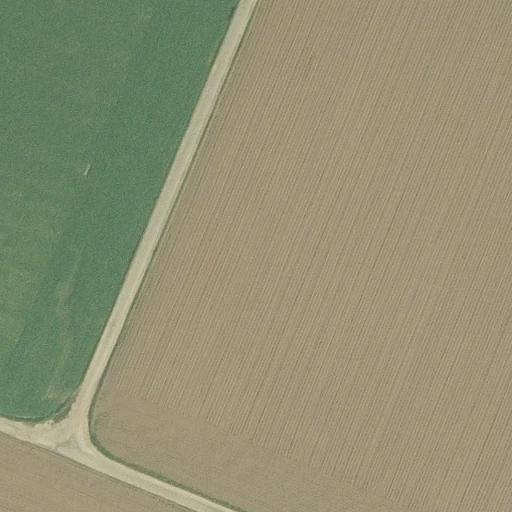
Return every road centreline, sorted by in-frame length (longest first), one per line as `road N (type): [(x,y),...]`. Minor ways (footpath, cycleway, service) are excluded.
road 1 (residential): [(250,0),(63,448)]
road 2 (track): [(217,511),(0,422)]
